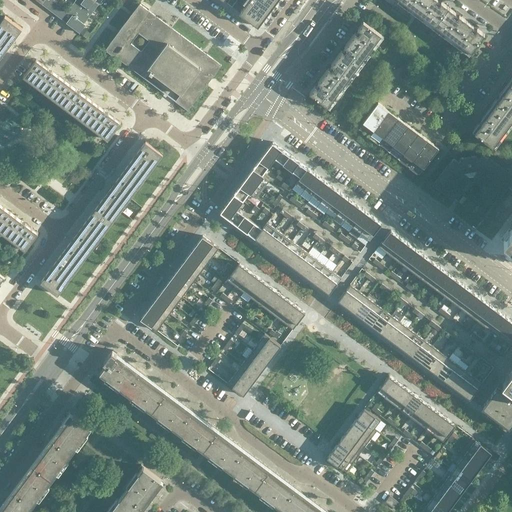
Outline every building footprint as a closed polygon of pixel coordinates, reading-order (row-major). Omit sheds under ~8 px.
[(72,15),(83,0),(46,0),(43,5),(66,23),(72,15)] [(84,24),(99,5),(92,0),(83,0),(72,15),(66,23),(70,25),(76,17),(80,21),(84,24)] [(249,0),(240,13),(258,27),(259,26),(278,0),(249,0)] [(448,7),(442,2),(442,1),(441,0),(401,0),(410,6),(408,9),(423,20),(424,17),(435,25),(448,7)] [(147,72),(148,70),(181,94),(201,68),(198,66),(168,44),(149,29),(158,18),(149,11),(149,10),(148,10),(140,4),(121,29),(130,36),(115,56),(143,77),(144,76),(147,72)] [(485,34),(477,29),(478,28),(474,24),(473,26),(460,16),(461,15),(456,11),(455,12),(448,7),(435,25),(446,33),(444,36),(458,46),(460,44),(471,52),(485,34)] [(0,55),(1,57),(22,29),(5,16),(0,22),(0,55)] [(75,29),(80,21),(76,17),(70,25),(75,29)] [(177,32),(172,28),(158,18),(149,29),(168,44),(177,32)] [(80,33),(86,25),(84,24),(80,21),(75,29),(80,33)] [(375,47),(373,46),(381,34),(363,21),(358,28),(357,27),(354,32),(355,33),(345,46),(344,45),(340,49),(342,50),(337,57),(355,70),(362,60),(365,62),(375,47)] [(115,56),(130,36),(121,29),(105,50),(106,50),(114,56),(115,57),(115,56)] [(206,54),(177,32),(168,44),(198,66),(206,54)] [(188,111),(213,78),(222,66),(206,54),(198,66),(201,68),(181,94),(175,102),(188,111)] [(349,83),(346,81),(355,70),(337,57),(332,64),(330,63),(327,67),(328,68),(318,81),(317,81),(314,85),(315,86),(310,93),(328,106),(336,95),(338,97),(349,83)] [(65,80),(36,59),(23,76),(52,98),(65,80)] [(93,101),(65,80),(52,98),(80,119),(93,101)] [(511,122),(511,86),(508,83),(505,81),(499,89),(502,91),(490,107),(511,122)] [(121,123),(115,118),(93,101),(80,119),(108,140),(121,123)] [(368,137),(388,110),(378,103),(358,129),(368,137)] [(511,125),(511,122),(490,107),(488,105),(482,112),(484,115),(472,131),(495,148),(511,125)] [(379,144),(398,118),(388,110),(368,137),(379,144)] [(389,152),(409,125),(398,118),(379,144),(389,152)] [(399,159),(419,133),(409,125),(389,152),(399,159)] [(409,167),(429,141),(419,133),(399,159),(409,167)] [(121,210),(130,198),(131,197),(163,154),(146,141),(41,282),(58,295),(121,210)] [(419,175),(439,148),(429,141),(409,167),(419,175)] [(284,165),(291,155),(273,142),(266,151),(275,158),(284,165)] [(275,158),(266,151),(253,168),(263,175),(275,158)] [(511,179),(511,176),(482,154),(479,159),(477,158),(477,156),(460,158),(460,160),(459,162),(454,158),(435,184),(453,198),(461,187),(464,189),(470,181),(474,180),(482,187),(484,184),(500,196),(511,179)] [(300,177),(307,168),(291,155),(284,165),(300,177)] [(270,180),(263,175),(253,168),(247,177),(263,189),(270,180)] [(304,190),(316,174),(307,168),(300,177),(295,184),(304,190)] [(312,196),(324,180),(316,174),(304,190),(312,196)] [(263,189),(247,177),(240,186),(249,193),(256,198),(263,189)] [(320,202),(332,186),(324,180),(312,196),(320,202)] [(237,209),(243,201),(249,193),(240,186),(228,202),(237,209)] [(328,209),(340,193),(332,186),(320,202),(328,209)] [(337,215),(349,199),(340,193),(328,209),(337,215)] [(345,221),(357,205),(349,199),(337,215),(345,221)] [(245,216),(237,209),(228,202),(221,212),(238,225),(245,216)] [(0,225),(10,212),(0,204),(0,225)] [(353,227),(365,211),(357,205),(345,221),(353,227)] [(361,233),(373,217),(365,211),(353,227),(361,233)] [(38,233),(10,212),(0,225),(0,231),(25,250),(38,233)] [(262,228),(254,222),(245,216),(238,225),(255,238),(262,228)] [(382,224),(373,217),(361,233),(370,240),(381,225),(382,224)] [(264,244),(276,228),(267,222),(262,228),(255,238),(264,244)] [(272,250),(284,234),(276,228),(264,244),(272,250)] [(387,253),(399,237),(391,230),(384,239),(384,238),(379,246),(387,253)] [(280,256),(292,240),(284,234),(272,250),(280,256)] [(212,256),(219,248),(211,242),(203,236),(196,244),(212,256)] [(395,259),(407,243),(399,237),(387,253),(395,259)] [(288,262),(300,246),(292,240),(280,256),(288,262)] [(404,265),(416,249),(407,243),(395,259),(404,265)] [(212,256),(196,244),(190,252),(206,264),(212,256)] [(296,269),(308,253),(300,246),(288,262),(296,269)] [(412,271),(424,255),(416,249),(404,265),(412,271)] [(206,264),(190,252),(184,261),(200,273),(206,264)] [(305,275),(317,259),(308,253),(296,269),(305,275)] [(420,277),(432,261),(424,255),(412,271),(420,277)] [(313,281),(325,265),(317,259),(305,275),(313,281)] [(200,273),(184,261),(178,269),(194,281),(200,273)] [(428,283),(440,267),(432,261),(420,277),(428,283)] [(236,285),(248,269),(240,264),(240,263),(239,263),(227,279),(236,285)] [(321,287),(333,271),(325,265),(313,281),(321,287)] [(436,289),(448,273),(440,267),(428,283),(436,289)] [(194,281),(178,269),(172,277),(188,289),(194,281)] [(244,291),(256,275),(248,269),(236,285),(244,291)] [(336,285),(341,277),(333,271),(321,287),(329,293),(336,285)] [(444,295),(456,279),(448,273),(436,289),(444,295)] [(252,297),(264,282),(256,275),(244,291),(252,297)] [(188,289),(172,277),(166,285),(182,297),(188,289)] [(453,302),(465,286),(456,279),(444,295),(453,302)] [(260,304),(272,288),(264,282),(252,297),(260,304)] [(347,306),(359,290),(350,284),(344,292),(338,300),(347,306)] [(182,297),(166,285),(160,293),(176,305),(182,297)] [(461,308),(473,292),(465,286),(453,302),(461,308)] [(268,310),(280,294),(272,288),(260,304),(268,310)] [(355,312),(367,296),(359,290),(347,306),(355,312)] [(469,314),(481,298),(473,292),(461,308),(469,314)] [(176,305),(160,293),(154,301),(170,313),(176,305)] [(378,300),(377,300),(369,293),(367,296),(355,312),(364,319),(376,303),(378,300)] [(277,316),(288,300),(280,294),(268,310),(277,316)] [(477,320),(489,304),(481,298),(469,314),(477,320)] [(285,322),(297,306),(288,300),(277,316),(285,322)] [(170,313),(154,301),(147,310),(163,322),(170,313)] [(383,309),(376,303),(364,319),(371,325),(383,309)] [(485,326),(497,310),(489,304),(477,320),(485,326)] [(299,321),(305,312),(297,306),(285,322),(293,328),(299,321)] [(380,331),(392,315),(383,309),(371,325),(380,331)] [(163,322),(147,310),(141,318),(149,324),(149,325),(157,330),(163,322)] [(494,332),(506,316),(497,310),(485,326),(494,332)] [(388,337),(400,321),(392,315),(380,331),(388,337)] [(401,321),(408,325),(412,320),(404,315),(401,321)] [(502,338),(511,324),(511,321),(506,316),(494,332),(502,338)] [(396,343),(408,327),(400,321),(388,337),(396,343)] [(511,324),(502,338),(511,345),(511,342),(511,324)] [(404,349),(416,333),(408,327),(396,343),(404,349)] [(281,345),(271,337),(265,333),(258,342),(274,354),(280,346),(281,345)] [(413,355),(424,339),(416,333),(404,349),(413,355)] [(421,362),(433,346),(424,339),(413,355),(421,362)] [(274,354),(258,342),(252,350),(268,362),(274,354)] [(429,368),(441,352),(433,346),(421,362),(429,368)] [(244,449),(161,387),(112,350),(104,362),(107,364),(99,375),(105,380),(107,378),(115,384),(114,386),(119,390),(131,399),(133,397),(141,403),(139,405),(157,419),(159,416),(167,422),(165,425),(183,438),(184,435),(193,441),(191,444),(209,457),(210,455),(219,461),(217,463),(227,471),(244,449)] [(262,370),(268,362),(252,350),(246,358),(262,370)] [(437,374),(449,358),(441,352),(429,368),(437,374)] [(262,370),(246,358),(240,366),(256,378),(262,370)] [(445,380),(457,364),(449,358),(437,374),(445,380)] [(453,386),(465,370),(457,364),(445,380),(453,386)] [(256,378),(240,366),(234,374),(250,386),(256,378)] [(462,392),(473,376),(465,370),(453,386),(462,392)] [(511,370),(502,384),(508,388),(505,393),(497,387),(482,407),(509,428),(511,424),(511,370)] [(243,395),(250,386),(234,374),(227,383),(235,389),(243,395)] [(386,397),(398,381),(389,375),(383,383),(377,391),(386,397)] [(482,383),(473,376),(462,392),(470,399),(476,390),(482,383)] [(394,404),(406,387),(398,381),(386,397),(394,404)] [(400,413),(414,394),(406,387),(394,404),(401,409),(399,412),(400,413)] [(408,419),(422,400),(414,394),(400,413),(408,419)] [(418,422),(430,406),(422,400),(408,419),(410,416),(418,422)] [(426,428),(438,412),(430,406),(418,422),(426,428)] [(381,420),(364,407),(363,410),(358,416),(377,431),(377,430),(374,428),(381,420)] [(59,474),(57,472),(63,464),(66,466),(93,429),(71,412),(0,506),(0,511),(31,511),(40,500),(38,498),(44,490),(46,492),(59,474)] [(435,434),(447,418),(438,412),(426,428),(435,434)] [(377,431),(358,416),(352,424),(371,439),(377,431)] [(443,441),(455,424),(453,423),(447,418),(435,434),(443,441)] [(371,439),(352,424),(346,432),(365,447),(371,439)] [(365,447),(346,432),(340,441),(359,455),(356,452),(362,445),(365,447)] [(483,445),(475,440),(469,448),(466,446),(485,460),(491,452),(483,445)] [(359,455),(340,441),(334,449),(350,461),(353,464),(359,455)] [(485,460),(466,446),(460,454),(479,468),(485,460)] [(328,511),(278,474),(244,449),(227,471),(234,476),(236,474),(244,480),(242,482),(260,496),(262,493),(270,499),(268,502),(281,511),(328,511)] [(350,461),(334,449),(327,458),(336,464),(335,464),(343,470),(350,461)] [(479,468),(460,454),(454,462),(473,477),(479,468)] [(473,477),(454,462),(454,463),(456,465),(451,472),(448,470),(448,471),(467,485),(473,477)] [(140,511),(164,481),(141,465),(136,472),(139,473),(132,482),(130,480),(117,497),(119,499),(113,507),(111,505),(106,511),(140,511)] [(467,485),(448,471),(442,479),(461,493),(467,485)] [(461,493),(442,479),(441,479),(444,481),(438,489),(454,501),(461,493)] [(454,501),(438,489),(432,497),(448,509),(454,501)] [(399,502),(390,495),(385,501),(394,508),(399,502)] [(446,511),(448,509),(432,497),(426,505),(424,503),(423,503),(434,511),(446,511)] [(434,511),(423,503),(417,511),(416,511),(434,511)]
